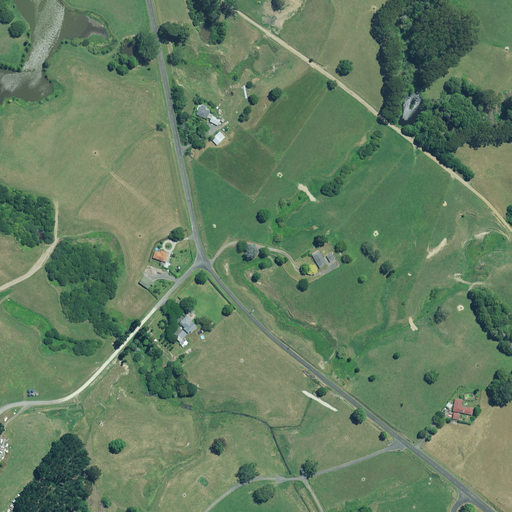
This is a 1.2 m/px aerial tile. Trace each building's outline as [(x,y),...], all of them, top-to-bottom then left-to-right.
[(153,110),(145,104),(141,110),(150,116),(153,110)] [(206,107),(202,105),(201,107),(198,106),(196,110),(198,111),(196,115),(205,119),(206,117),(211,119),(210,122),(217,125),(220,120),(213,116),(209,114),(210,111),(205,109),(206,107)] [(149,117),(143,112),(140,117),(146,122),(149,117)] [(225,137),(220,132),(211,139),(217,145),(225,137)] [(167,253),(160,251),(160,253),(155,251),(152,258),(164,262),(167,253)] [(327,264),(319,251),(312,255),(319,268),(327,264)] [(335,259),(332,253),(326,256),(329,262),(335,259)] [(154,283),(144,276),(139,283),(148,289),(151,284),(152,286),(154,283)] [(190,331),(191,332),(196,326),(191,321),(186,316),(179,323),(184,328),(183,329),(188,333),(190,331)] [(462,400),(455,399),(452,411),(471,415),(473,408),(461,406),(462,400)]
